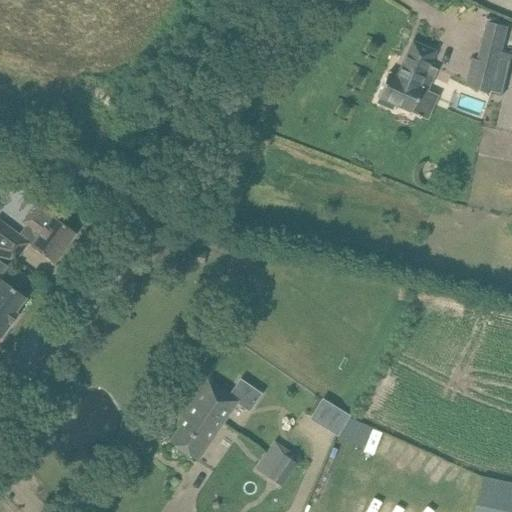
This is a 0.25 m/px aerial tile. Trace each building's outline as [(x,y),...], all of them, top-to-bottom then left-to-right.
[(379,99),(377,103),(391,110),(394,106),(411,114),(422,90),(427,92),(433,78),(425,74),(435,52),(412,41),(396,76),(388,73),(377,98),(379,99)] [(482,49),(472,88),(503,95),(507,80),(495,77),(501,54),(482,49)] [(0,257),(6,259),(21,240),(53,263),(75,234),(53,218),(57,212),(40,199),(22,223),(26,226),(19,234),(0,219),(0,257)] [(17,316),(12,312),(23,298),(0,281),(0,335),(9,323),(11,324),(17,316)] [(196,461),(235,403),(249,413),(261,394),(239,379),(228,395),(207,381),(177,425),(180,427),(170,443),(196,461)] [(264,453),(254,467),(281,486),(296,464),(283,455),(277,462),(264,453)] [(511,511),(511,483),(483,477),(476,511),(511,511)]
